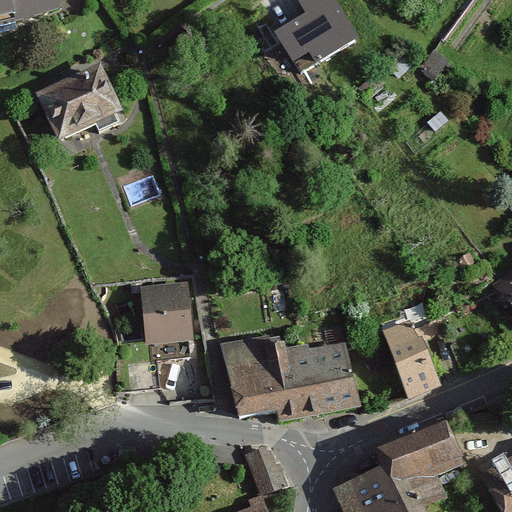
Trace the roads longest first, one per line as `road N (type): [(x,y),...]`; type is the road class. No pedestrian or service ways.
road 1 (residential): [(306,460),(246,440),(106,426),(0,462)]
road 2 (residential): [(511,380),(306,460)]
